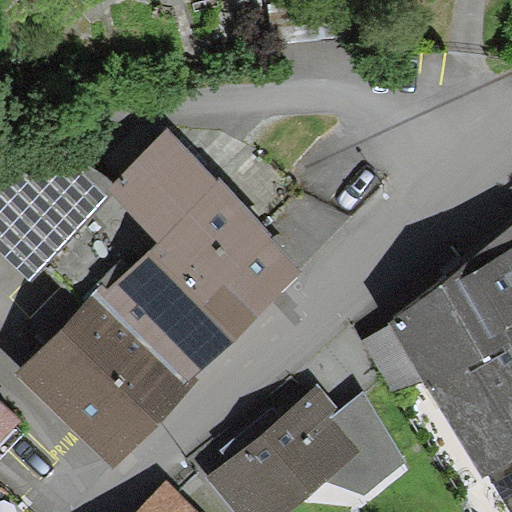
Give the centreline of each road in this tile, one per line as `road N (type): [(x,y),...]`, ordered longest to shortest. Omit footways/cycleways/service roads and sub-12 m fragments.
road 1 (residential): [(95,511),(511,132)]
road 2 (track): [(462,122),(421,104),(358,98),(95,104),(31,115),(0,130)]
